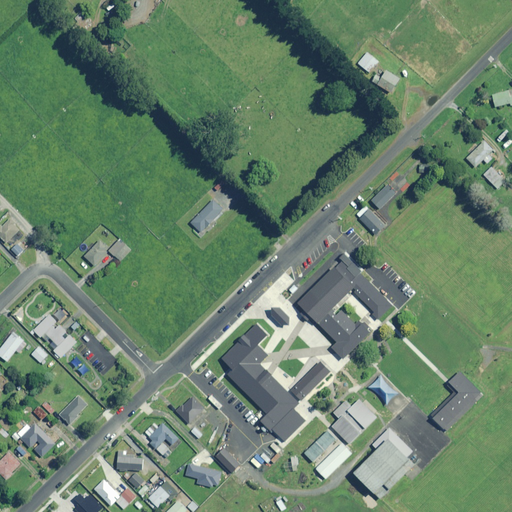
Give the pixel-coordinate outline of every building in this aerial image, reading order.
[(117,8),(113,2),(106,7),(110,13),(117,8)] [(378,62),(367,53),(358,64),(370,72),(378,62)] [(400,79),(386,70),(382,76),(377,73),(372,81),(391,93),(400,79)] [(511,95),(509,97),(508,91),(492,95),(495,107),(510,103),(511,106),(511,105),(511,95)] [(493,150),(484,141),(466,158),(475,168),(484,160),(487,164),(492,159),(488,155),(493,150)] [(429,165),(420,164),(419,172),(429,173),(429,165)] [(505,181),(491,167),(483,175),(498,189),(505,181)] [(225,184),(221,181),(214,188),(218,192),(225,184)] [(396,193),(388,185),(372,200),(380,209),(396,193)] [(223,210),(213,200),(191,223),(201,233),(223,210)] [(387,225),(371,209),(361,218),(378,235),(387,225)] [(19,230),(9,221),(3,228),(1,226),(0,226),(0,237),(6,243),(19,230)] [(131,250),(120,239),(109,251),(120,261),(131,250)] [(110,250),(100,240),(84,256),(94,266),(110,250)] [(23,250),(17,244),(12,250),(18,256),(23,250)] [(334,344),(346,355),(355,346),(369,331),(360,322),(351,331),(332,312),(354,290),(380,316),(393,303),(361,271),(363,269),(346,252),(342,256),(344,259),(338,265),(336,262),(297,301),(337,340),(334,344)] [(60,310),(54,315),(60,320),(65,315),(60,310)] [(381,365),(407,392),(418,381),(409,372),(441,342),(455,356),(466,346),(453,333),(436,315),(434,313),(433,314),(423,324),(431,332),(399,363),(392,355),(381,365)] [(50,314),(35,329),(42,337),(43,336),(56,350),(55,350),(62,357),(78,342),(71,335),(66,339),(63,335),(67,331),(61,324),(56,329),(53,326),(57,321),(50,314)] [(269,332),(258,321),(222,357),(233,367),(227,372),(268,413),(262,419),(272,429),(274,427),(286,440),(307,419),(295,407),(300,402),(260,363),(269,354),(258,343),(269,332)] [(27,343),(14,333),(0,349),(0,355),(7,362),(16,351),(19,353),(27,343)] [(48,355),(39,346),(32,354),(42,362),(48,355)] [(332,369),(322,359),(293,389),(303,399),(332,369)] [(459,389),(433,415),(447,430),(484,394),(461,371),(451,381),(459,389)] [(88,405),(78,396),(59,414),(69,425),(79,416),(77,415),(88,405)] [(205,408),(193,396),(177,411),(189,423),(205,408)] [(333,426),(351,443),(378,416),(360,398),(333,426)] [(46,401),(42,405),(50,414),(54,410),(46,401)] [(47,415),(39,408),(34,414),(42,420),(47,415)] [(262,440),(244,422),(239,427),(258,444),(262,440)] [(179,438),(164,423),(149,437),(153,441),(150,443),(163,456),(169,449),(163,443),(166,439),(172,445),(179,438)] [(55,444),(35,424),(31,428),(27,424),(17,435),(30,448),(38,440),(40,443),(34,450),(41,457),(51,447),(52,448),(55,444)] [(356,472),(382,498),(418,463),(409,454),(413,450),(391,427),(374,444),(379,449),(356,472)] [(203,434),(195,428),(191,432),(199,438),(203,434)] [(338,438),(328,429),(305,452),(315,461),(338,438)] [(353,452),(343,442),(317,468),(328,478),(353,452)] [(241,463),(226,446),(217,455),(233,471),(241,463)] [(274,467),(251,446),(244,454),(258,466),(256,468),(266,477),(274,467)] [(119,449),(118,467),(120,467),(120,469),(128,470),(128,468),(143,469),(143,458),(134,457),(134,454),(127,454),(127,450),(119,449)] [(20,464),(8,452),(0,460),(0,474),(7,481),(13,474),(12,473),(20,464)] [(222,471),(189,463),(186,474),(199,477),(197,482),(213,486),(214,483),(219,485),(222,471)] [(145,482),(135,473),(129,480),(138,489),(145,482)] [(120,497),(104,480),(95,489),(111,506),(116,501),(120,497)] [(175,489),(166,480),(149,497),(159,506),(168,496),(171,499),(178,492),(175,489)] [(148,489),(145,486),(139,492),(142,496),(148,489)] [(136,496),(127,488),(121,494),(131,503),(136,496)] [(98,511),(103,507),(90,494),(86,498),(81,493),(75,498),(81,504),(76,508),(79,511),(98,511)] [(122,497),(116,502),(123,509),(129,504),(122,497)] [(185,511),(188,510),(178,501),(167,511),(185,511)] [(192,502),(187,507),(192,511),(193,511),(198,508),(192,502)]
